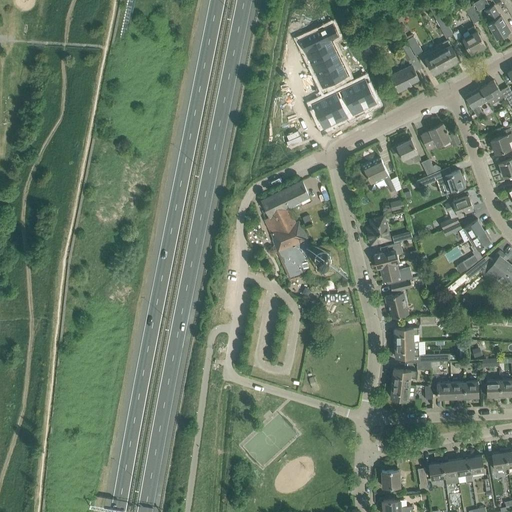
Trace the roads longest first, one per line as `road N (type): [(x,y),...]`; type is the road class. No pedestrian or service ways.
road 1 (motorway): [(144,511),(244,0)]
road 2 (motorway): [(216,0),(117,511)]
road 3 (residential): [(364,418),(237,378),(228,366),(243,276),(243,207),(263,183),(332,154)]
road 4 (residential): [(364,418),(373,333),(332,154)]
road 5 (residential): [(511,233),(495,212),(450,91)]
road 6 (residential): [(361,451),(511,429)]
road 7 (residential): [(511,414),(364,418)]
road 8 (residential): [(332,154),(450,91)]
